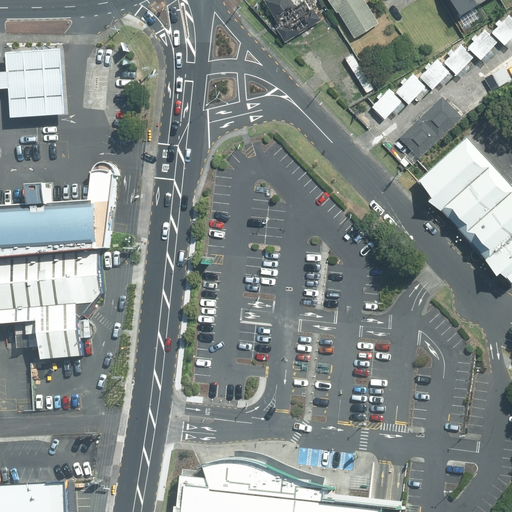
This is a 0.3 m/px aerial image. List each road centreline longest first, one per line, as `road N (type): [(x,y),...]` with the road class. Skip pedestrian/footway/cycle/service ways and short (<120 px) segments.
road 1 (secondary): [(183,129),(137,511)]
road 2 (residential): [(481,299),(309,118)]
road 3 (residential): [(309,118),(278,106),(183,129)]
